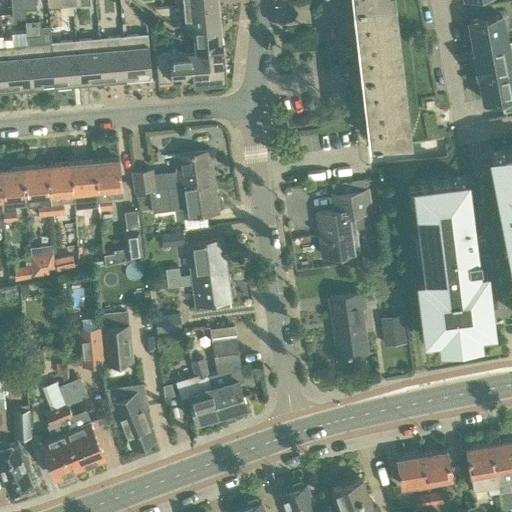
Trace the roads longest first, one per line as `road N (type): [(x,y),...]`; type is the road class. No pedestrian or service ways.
road 1 (residential): [(294,433),(248,116)]
road 2 (residential): [(0,128),(193,112),(248,116)]
road 3 (secondary): [(294,433),(76,511)]
road 4 (secondary): [(511,388),(294,433)]
road 5 (residential): [(511,128),(437,142),(418,0)]
